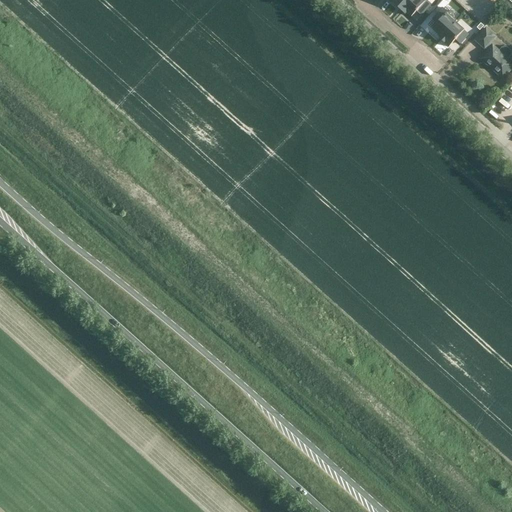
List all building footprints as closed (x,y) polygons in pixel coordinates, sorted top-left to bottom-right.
[(393,0),(392,2),(401,11),(410,0),(393,0)] [(410,0),(401,11),(405,15),(407,13),(412,17),(417,11),(421,16),(430,6),(423,0),(410,0)] [(436,24),(431,30),(436,34),(435,35),(439,39),(440,38),(454,23),(440,10),(431,20),(436,24)] [(454,23),(440,38),(450,46),(455,41),(459,45),(468,35),(454,23)] [(481,59),(503,79),(511,68),(511,62),(493,45),(492,46),(489,43),(495,37),(486,29),(476,40),(485,48),(488,51),(481,59)] [(511,91),(499,106),(509,114),(511,113),(511,110),(511,80),(507,86),(511,90),(511,91)]
